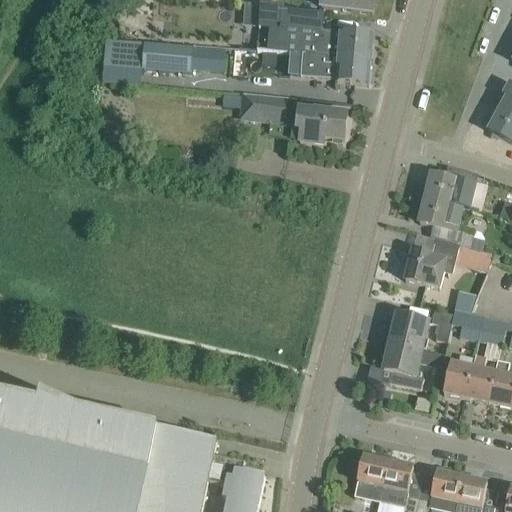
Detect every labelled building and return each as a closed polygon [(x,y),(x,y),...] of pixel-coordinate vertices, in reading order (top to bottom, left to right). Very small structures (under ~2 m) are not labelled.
[(323,0),(322,10),(373,17),(374,0),(323,0)] [(259,39),(258,54),(290,57),(371,63),(373,37),(322,33),(324,16),(283,12),(283,8),(261,6),(261,10),(260,30),(259,32),(269,33),(268,40),(259,39)] [(209,50),(159,46),(157,73),(207,77),(209,50)] [(263,56),(262,69),(276,70),(277,57),(263,56)] [(290,57),(289,80),(338,84),(337,87),(369,89),(371,63),(290,57)] [(511,93),(502,112),(511,117),(511,93)] [(301,102),(288,101),(242,97),(239,123),(286,127),(286,126),(298,127),(297,132),(301,132),(299,144),(323,147),(324,141),(344,143),(348,116),(315,112),(315,114),(300,112),(301,102)] [(511,117),(502,112),(490,134),(511,145),(511,117)] [(452,209),(455,197),(470,201),(474,189),(432,178),(426,203),(452,209)] [(463,212),(452,209),(426,203),(420,227),(456,236),(453,248),(482,255),(484,246),(472,243),(474,234),(458,230),(463,212)] [(459,253),(436,247),(433,260),(413,255),(406,284),(440,292),(444,276),(453,278),(459,253)] [(436,344),(448,346),(454,319),(435,314),(432,327),(440,329),(436,344)] [(479,345),(484,321),(455,314),(452,328),(462,330),(460,341),(479,345)] [(398,318),(391,346),(422,353),(429,326),(398,318)] [(508,326),(484,321),(479,345),(502,350),(508,326)] [(445,358),(422,353),(391,346),(384,373),(393,376),(390,387),(422,393),(424,382),(415,380),(418,368),(442,373),(445,358)] [(473,371),(466,402),(490,407),(497,377),(485,374),(487,361),(476,358),(473,371)] [(473,371),(451,366),(444,397),(466,402),(473,371)] [(499,366),(497,377),(490,407),(511,412),(511,379),(508,379),(510,369),(499,366)] [(0,511),(202,511),(203,510),(209,485),(226,489),(230,462),(214,458),(217,444),(0,397),(0,511)] [(355,500),(380,506),(389,465),(364,460),(355,500)] [(228,502),(226,511),(258,511),(265,480),(236,474),(238,465),(245,467),(245,465),(230,462),(226,489),(223,501),(228,502)] [(414,471),(389,465),(380,506),(405,510),(404,511),(417,511),(419,503),(408,500),(414,471)] [(431,511),(455,511),(463,481),(437,476),(436,481),(424,478),(419,503),(417,511),(429,511),(430,511),(431,511)] [(488,487),(463,481),(455,511),(494,511),(498,495),(487,492),(488,487)]
